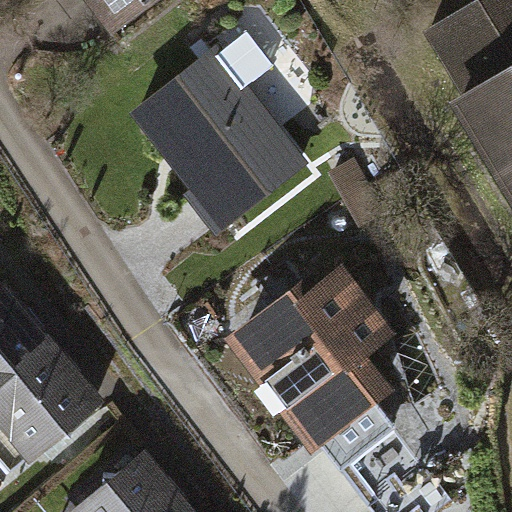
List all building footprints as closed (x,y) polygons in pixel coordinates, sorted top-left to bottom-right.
[(167,0),(92,0),(116,35),(167,0)] [(511,0),(487,0),(428,37),(469,101),(461,107),(511,189),(511,0)] [(265,16),(133,119),(227,239),(315,171),(250,88),(295,53),(265,16)] [(396,338),(344,273),(320,292),(313,283),(230,348),(317,457),(398,393),(370,358),(396,338)] [(0,398),(70,343),(22,282),(0,299),(0,398)] [(119,405),(70,343),(0,398),(0,468),(14,487),(119,405)] [(203,511),(157,455),(87,511),(203,511)]
